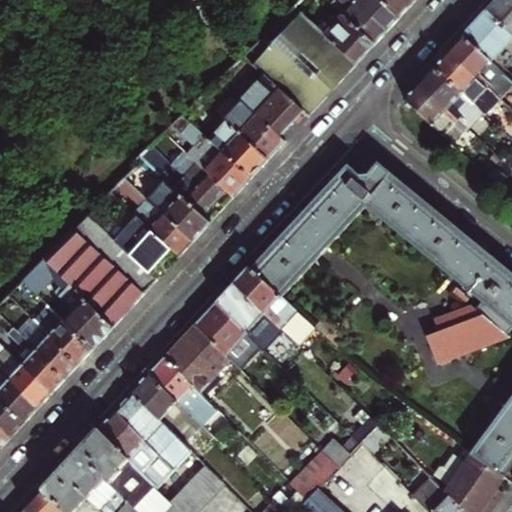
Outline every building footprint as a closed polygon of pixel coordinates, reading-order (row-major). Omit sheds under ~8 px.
[(385,34),(350,0),(336,0),(349,12),(343,18),(373,47),(379,41),(385,34)] [(398,21),(375,0),(350,0),(385,34),(393,26),(398,21)] [(375,0),(398,21),(404,14),(413,4),(409,0),(375,0)] [(511,0),(496,0),(485,13),(511,38),(511,0)] [(501,76),(511,63),(511,38),(485,13),(472,27),(461,39),(501,76)] [(332,92),(354,68),(309,24),(300,15),(257,61),(250,54),(245,59),(265,79),(301,114),(306,120),(332,92)] [(373,47),(343,18),(332,30),(324,22),(320,27),(313,20),(309,24),(354,68),(364,58),(373,47)] [(454,47),(447,54),(492,98),(500,105),(511,92),(511,87),(501,76),(461,39),(454,47)] [(439,62),(433,70),(473,109),(483,97),(488,102),(492,98),(447,54),(439,62)] [(473,109),(433,70),(427,76),(418,86),(463,129),(467,125),(462,120),(473,109)] [(301,114),(265,79),(241,102),(243,105),(277,139),(284,132),(290,125),(294,127),(300,120),(299,116),(301,114)] [(404,101),(444,139),(454,128),(460,133),(463,129),(418,86),(411,93),(404,101)] [(483,97),(473,109),(491,126),(505,111),(500,105),(492,98),(488,102),(483,97)] [(277,139),(243,105),(233,117),(229,113),(223,119),(227,123),(266,163),(274,155),(283,145),(277,139)] [(198,121),(194,126),(199,130),(203,126),(198,121)] [(266,163),(227,123),(209,141),(248,183),(255,175),(266,163)] [(248,183),(209,141),(199,130),(194,126),(194,125),(183,135),(196,148),(188,155),(223,194),(230,202),(240,192),(248,183)] [(223,194),(188,155),(185,152),(172,163),(155,145),(144,155),(201,217),(214,203),(223,194)] [(201,217),(144,155),(138,161),(142,166),(162,187),(150,199),(192,244),(200,235),(208,226),(201,217)] [(253,271),(282,298),(364,210),(480,307),(472,316),(470,312),(432,326),(436,336),(423,341),(435,370),(507,342),(504,338),(509,332),(511,335),(511,400),(472,457),(504,482),(511,470),(511,280),(466,242),(383,173),(378,170),(376,169),(368,179),(356,181),(344,170),(253,271)] [(192,244),(150,199),(130,177),(120,187),(139,208),(134,213),(138,217),(169,253),(176,260),(184,252),(192,244)] [(131,210),(126,205),(121,209),(126,215),(131,210)] [(97,211),(93,214),(149,274),(158,265),(169,253),(138,217),(120,235),(97,211)] [(149,274),(93,214),(79,229),(142,297),(148,291),(156,282),(149,274)] [(142,297),(79,229),(48,260),(111,331),(126,315),(142,297)] [(111,331),(48,260),(25,283),(41,301),(57,285),(63,292),(57,299),(75,319),(66,327),(90,353),(100,343),(111,331)] [(234,285),(265,315),(282,332),(292,341),(296,336),(283,324),(296,310),(282,298),(253,271),(250,269),(243,276),(234,285)] [(32,320),(37,325),(77,368),(83,361),(90,353),(66,327),(41,301),(25,283),(18,290),(39,314),(32,320)] [(225,296),(215,307),(245,336),(265,315),(234,285),(225,296)] [(454,291),(450,296),(462,307),(466,303),(461,299),(462,299),(454,291)] [(245,336),(215,307),(205,317),(195,328),(229,362),(239,371),(260,350),(245,336)] [(283,324),(296,336),(309,323),(296,310),(283,324)] [(282,332),(265,315),(245,336),(260,350),(264,354),(282,332)] [(349,335),(326,315),(317,327),(339,346),(349,335)] [(32,320),(18,334),(23,339),(27,343),(36,334),(33,330),(37,325),(32,320)] [(36,334),(27,343),(63,382),(70,375),(77,368),(37,325),(33,330),(36,334)] [(229,362),(195,328),(189,335),(181,344),(215,378),(229,362)] [(13,358),(27,343),(23,339),(10,354),(13,358)] [(0,374),(36,413),(41,407),(49,397),(13,358),(10,354),(0,343),(0,374)] [(63,382),(27,343),(13,358),(49,397),(57,389),(63,382)] [(215,378),(181,344),(172,353),(164,361),(199,395),(215,378)] [(158,368),(149,378),(199,427),(203,430),(218,414),(199,395),(164,361),(158,368)] [(36,413),(0,374),(0,404),(22,427),(29,419),(36,413)] [(199,427),(149,378),(141,387),(133,395),(182,444),(195,432),(199,427)] [(117,413),(99,433),(157,489),(191,453),(182,444),(133,395),(117,413)] [(22,427),(0,404),(0,433),(8,442),(15,434),(22,427)] [(361,446),(379,427),(370,418),(351,439),(360,447),(361,446)] [(210,438),(203,430),(199,427),(195,432),(205,442),(210,438)] [(390,439),(379,427),(361,446),(372,458),(390,439)] [(8,442),(0,433),(0,450),(1,450),(8,442)] [(204,466),(171,503),(161,511),(135,511),(157,489),(99,433),(70,464),(42,494),(60,511),(77,511),(84,504),(93,511),(199,511),(224,486),(204,466)] [(333,442),(323,452),(340,469),(350,458),(333,442)] [(340,469),(323,452),(322,451),(306,467),(324,485),(340,469)] [(504,482),(472,457),(465,467),(455,459),(445,472),(441,474),(435,482),(447,491),(444,495),(459,511),(493,511),(502,501),(495,495),(504,482)] [(324,485),(306,467),(290,485),(308,502),(315,495),(324,485)] [(459,511),(444,495),(428,479),(411,499),(423,511),(459,511)] [(161,511),(171,503),(157,489),(135,511),(161,511)] [(26,511),(60,511),(42,494),(34,503),(26,511)] [(299,511),(333,511),(315,495),(308,502),(299,511)] [(284,511),(274,501),(263,511),(284,511)]
